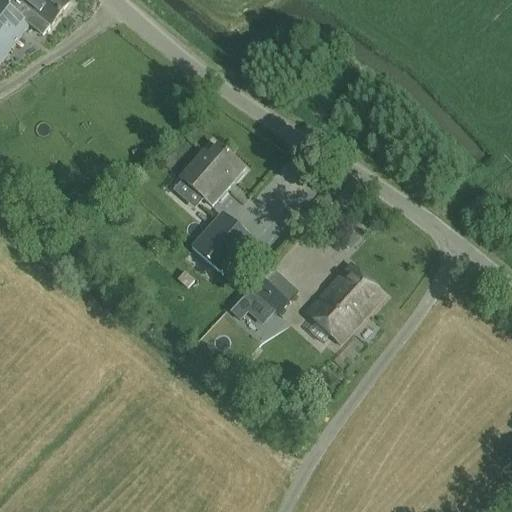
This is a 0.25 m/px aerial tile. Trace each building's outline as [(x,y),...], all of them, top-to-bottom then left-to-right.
[(43,37),(50,28),(51,29),(70,4),(64,0),(13,0),(16,2),(9,11),(0,4),(0,64),(29,27),(43,37)] [(245,171),(218,148),(209,158),(204,154),(180,181),(206,204),(227,180),(233,185),(245,171)] [(253,244),(222,216),(193,250),(224,277),(253,244)] [(341,347),(385,299),(351,268),(307,315),(341,347)] [(268,274),(252,292),(280,316),(296,298),(268,274)] [(250,294),(210,315),(218,328),(209,333),(222,357),(257,339),(244,314),(257,307),(250,294)]
